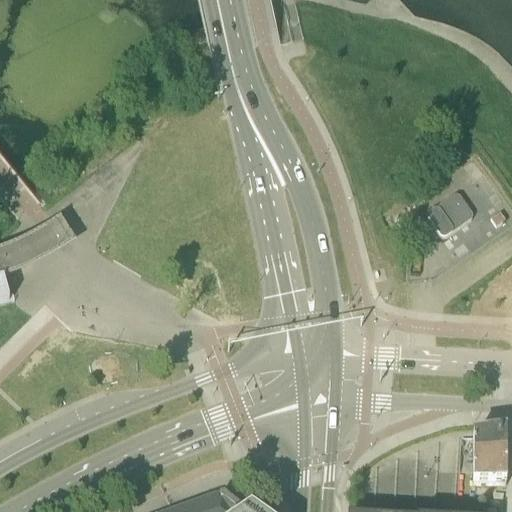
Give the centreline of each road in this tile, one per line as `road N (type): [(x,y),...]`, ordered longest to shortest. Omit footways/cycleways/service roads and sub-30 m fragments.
road 1 (secondary): [(297,358),(133,402),(0,464)]
road 2 (secondary): [(328,356),(325,286),(304,198),(236,60)]
road 3 (secondary): [(236,60),(297,358)]
road 4 (secondary): [(26,511),(208,428),(302,404)]
road 5 (residential): [(327,402),(511,408)]
road 6 (residential): [(511,371),(328,356)]
